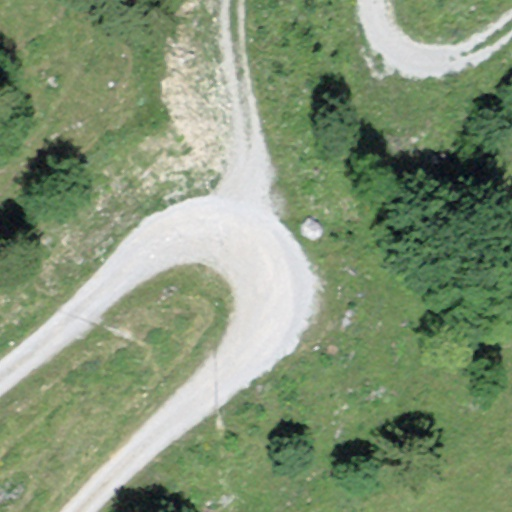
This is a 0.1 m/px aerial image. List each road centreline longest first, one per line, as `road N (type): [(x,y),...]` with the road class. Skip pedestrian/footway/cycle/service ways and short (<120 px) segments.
road 1 (track): [(79,511),(169,419),(264,345),(277,321),(272,286),(241,250),(156,264),(0,388)]
road 2 (track): [(264,0),(287,164),(251,256)]
road 3 (track): [(511,41),(480,52),(428,47),(412,31),(404,0)]
